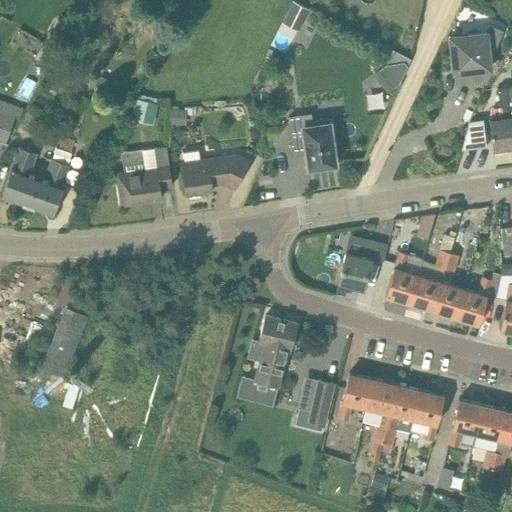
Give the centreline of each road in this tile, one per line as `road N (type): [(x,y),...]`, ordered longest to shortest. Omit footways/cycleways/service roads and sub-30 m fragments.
road 1 (residential): [(511,360),(289,296),(273,276),(265,222)]
road 2 (track): [(186,234),(195,296),(191,340),(137,511)]
road 3 (residential): [(265,222),(139,241),(0,244)]
road 4 (residential): [(511,182),(265,222)]
